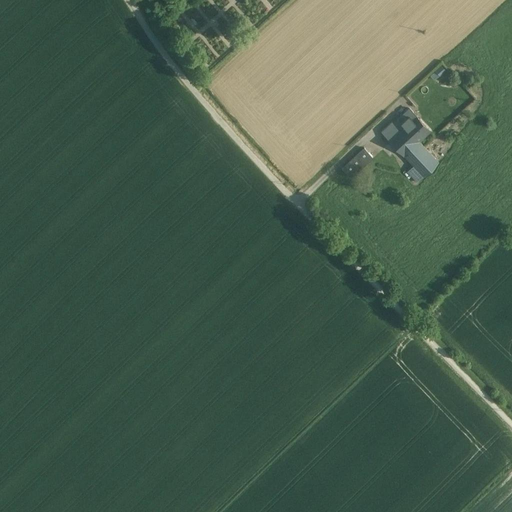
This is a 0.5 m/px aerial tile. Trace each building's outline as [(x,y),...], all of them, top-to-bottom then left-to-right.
[(442,64),(437,71),(443,75),(448,68),(442,64)] [(394,123),(399,128),(414,114),(410,109),(394,123)] [(393,133),(410,151),(419,142),(431,131),(414,114),(399,128),(393,133)] [(399,128),(394,123),(392,122),(381,132),(388,138),(393,133),(399,128)] [(410,151),(393,133),(388,138),(404,156),(410,151)] [(410,151),(404,156),(413,166),(423,176),(438,162),(419,142),(410,151)] [(342,169),(351,177),(373,157),(364,148),(342,169)] [(423,176),(413,166),(408,172),(417,182),(423,176)]
